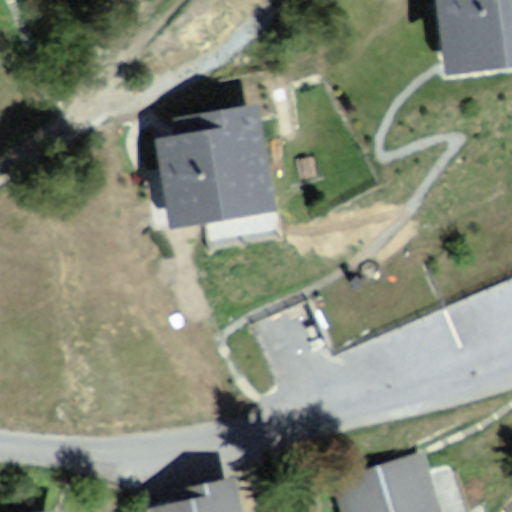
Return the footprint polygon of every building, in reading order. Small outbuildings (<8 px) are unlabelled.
[(511,0),(436,0),(447,75),(511,65),(511,0)] [(242,98),(188,102),(190,122),(135,127),(142,221),(251,213),(242,98)] [(419,511),(403,456),(317,481),(325,511),(419,511)] [(175,500),(123,508),(123,511),(220,511),(214,468),(171,475),(175,500)] [(83,511),(82,502),(13,511),(83,511)]
